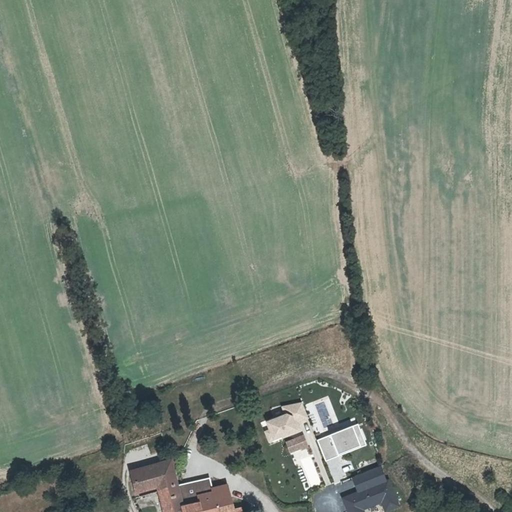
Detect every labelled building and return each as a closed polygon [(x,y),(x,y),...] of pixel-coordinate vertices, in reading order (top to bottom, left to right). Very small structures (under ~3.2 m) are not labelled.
[(302,401),(280,406),(282,416),(261,420),(266,441),(304,433),(301,421),(306,420),(302,401)] [(357,422),(316,439),(325,461),(366,445),(357,422)] [(284,441),(289,454),(308,446),(303,433),(284,441)] [(296,456),(312,490),(324,485),(308,451),(296,456)] [(176,463),(151,470),(153,477),(160,475),(161,479),(179,475),(176,463)] [(355,492),(341,497),(345,511),(364,511),(363,509),(380,504),(382,511),(386,511),(398,508),(383,465),(350,476),(355,492)] [(153,477),(151,470),(136,473),(142,493),(165,488),(182,484),(179,475),(161,479),(160,475),(153,477)] [(165,488),(171,511),(238,511),(240,511),(236,497),(222,500),(189,508),(182,484),(165,488)] [(220,491),(222,500),(236,497),(234,488),(220,491)]
